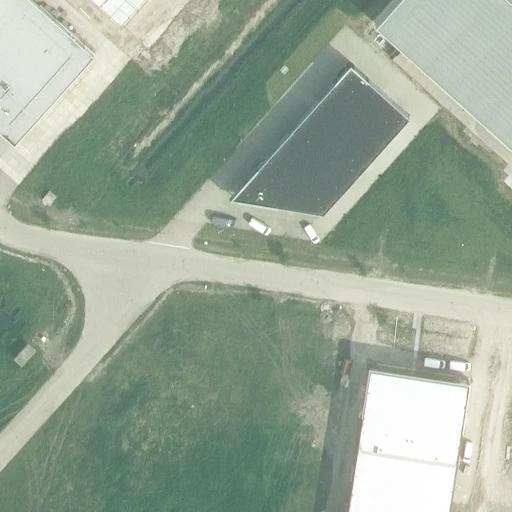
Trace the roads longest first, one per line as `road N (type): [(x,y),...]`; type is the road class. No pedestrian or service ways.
road 1 (unclassified): [(511,314),(168,263)]
road 2 (unclassified): [(168,263),(0,452)]
road 3 (unclassified): [(168,263),(65,247),(0,223)]
